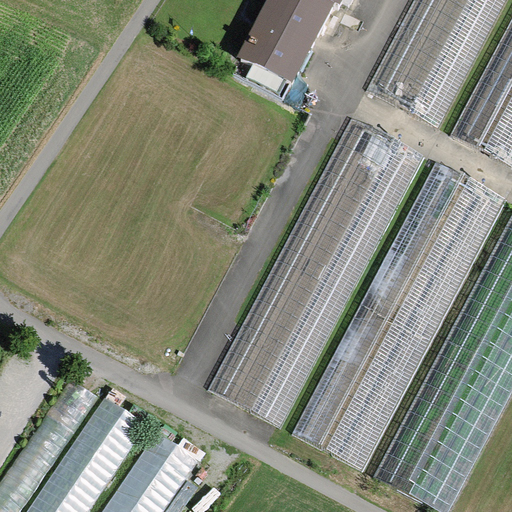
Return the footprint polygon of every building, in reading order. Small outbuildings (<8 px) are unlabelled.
[(238,60),(294,89),(335,10),(340,12),(346,0),(268,0),(256,24),(238,60)] [(511,28),(464,140),(511,160),(511,28)] [(298,437),(369,471),(501,202),(481,192),(483,188),(440,167),(413,222),(406,218),(298,437)] [(343,332),(416,168),(318,168),(217,396),(289,428),(343,308),(343,332)] [(511,225),(395,488),(449,511),(473,511),(511,424),(511,225)] [(164,511),(198,456),(154,429),(103,511),(164,511)]
